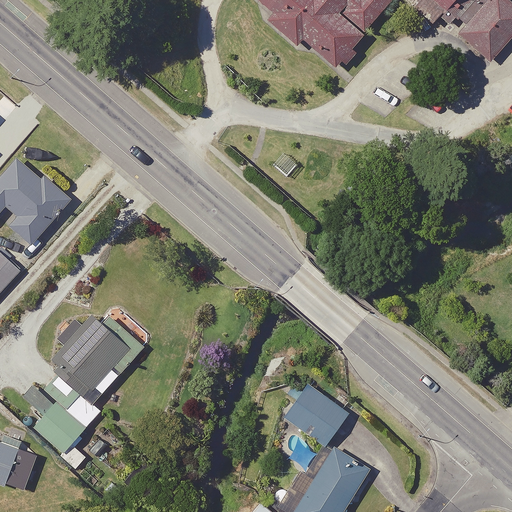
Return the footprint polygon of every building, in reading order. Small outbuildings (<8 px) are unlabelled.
[(255,0),(277,18),(271,25),(300,50),(306,43),(339,71),(342,68),(345,64),(350,68),(360,57),(356,54),(368,40),(343,18),(348,13),(348,14),(345,18),(368,38),(398,3),(395,0),(424,0),(415,11),(436,29),(443,20),(453,29),(458,23),(461,25),(464,23),(474,31),(466,39),(499,67),(511,52),(511,1),(510,0),(499,0),(497,3),(493,0),(255,0)] [(45,181),(20,159),(0,182),(0,220),(10,209),(20,218),(12,228),(35,248),(76,201),(48,177),(45,181)] [(0,251),(0,298),(23,273),(0,251)] [(101,322),(96,317),(87,328),(78,320),(60,341),(66,347),(54,361),(62,368),(58,373),(87,398),(94,390),(96,392),(133,350),(114,333),(101,322)] [(312,386),(288,420),(329,448),(353,414),(312,386)] [(89,429),(60,403),(37,429),(66,455),(89,429)] [(24,451),(0,441),(0,486),(9,490),(24,451)] [(338,448),(298,511),(347,511),(374,470),(338,448)] [(145,455),(142,460),(134,454),(118,475),(137,489),(153,468),(150,466),(153,462),(145,455)]
